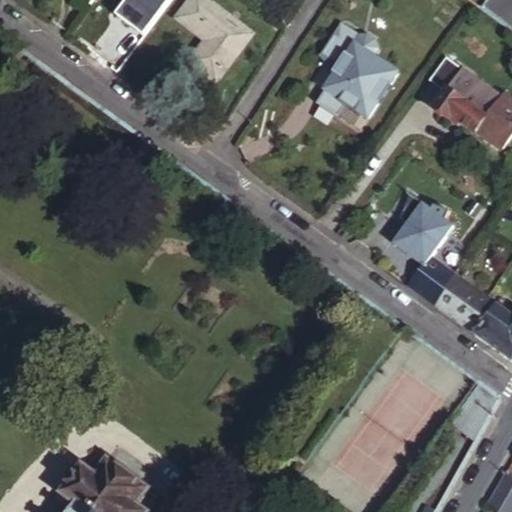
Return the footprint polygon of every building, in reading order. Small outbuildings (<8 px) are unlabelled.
[(222,84),(258,34),(211,0),(195,0),(180,21),(211,43),(195,64),(222,84)] [(511,0),(486,0),(480,9),(511,32),(511,0)] [(326,56),(338,65),(315,101),(337,116),(346,103),(368,118),(399,76),(371,57),(380,45),(375,40),(358,36),(345,28),(326,56)] [(463,74),(436,112),(474,139),(476,136),(501,154),(511,138),(511,102),(504,97),(495,110),(490,107),(496,97),(463,74)] [(423,264),(407,285),(432,303),(455,272),(432,255),(453,225),(446,219),(450,210),(435,203),(432,208),(409,192),(394,211),(401,217),(393,242),(423,264)] [(455,272),(432,303),(474,334),(497,303),(455,272)] [(511,314),(497,303),(474,334),(511,362),(511,361),(511,314)] [(502,399),(477,380),(447,421),(477,443),(502,399)] [(108,462),(96,479),(137,509),(149,492),(108,462)] [(64,497),(76,505),(96,479),(84,471),(64,497)] [(495,511),(511,511),(511,482),(505,473),(488,503),(495,511)] [(134,511),(137,509),(96,479),(76,505),(81,508),(77,511),(134,511)]
